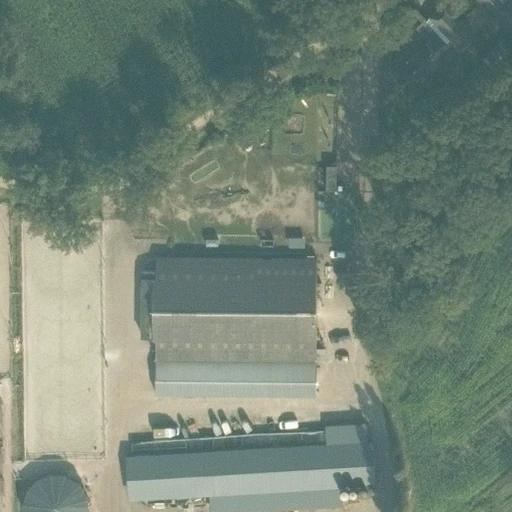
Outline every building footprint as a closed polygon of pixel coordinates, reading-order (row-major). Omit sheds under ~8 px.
[(511,0),(477,0),(480,2),(475,6),(487,19),(492,15),(507,31),(511,25),(511,0)] [(444,3),(429,17),(459,49),(474,36),(444,3)] [(428,40),(391,74),(400,84),(446,43),(424,19),(416,26),(428,40)] [(511,49),(502,40),(491,51),(502,63),(511,53),(511,49)] [(334,113),(340,107),(330,92),(324,97),(334,113)] [(335,189),(335,165),(326,165),(325,189),(335,189)] [(143,269),(142,338),(155,338),(155,359),(316,360),(317,259),(156,257),(156,270),(143,269)] [(155,359),(155,392),(315,393),(316,360),(155,359)] [(325,445),(366,443),(365,426),(324,427),(325,445)] [(366,443),(325,445),(212,451),(212,452),(214,488),(214,492),(323,485),(324,504),(338,503),(337,485),(374,483),(372,443),(366,443)] [(212,452),(169,455),(171,491),(214,488),(212,452)] [(171,491),(169,455),(126,457),(128,493),(171,491)] [(323,485),(214,492),(215,510),(324,504),(323,485)]
